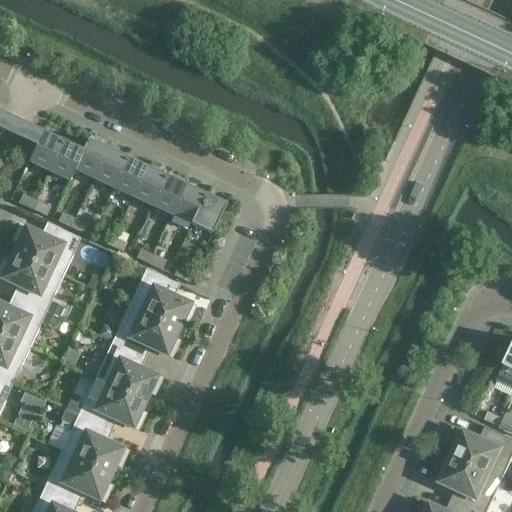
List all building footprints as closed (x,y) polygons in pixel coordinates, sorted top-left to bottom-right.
[(0,111),(0,129),(7,133),(14,118),(0,111)] [(49,172),(63,141),(14,118),(7,133),(36,146),(28,162),(49,172)] [(93,179),(108,149),(87,139),(82,150),(83,150),(74,170),(75,170),(93,179)] [(83,150),(82,150),(63,141),(49,172),(69,181),(75,170),(74,170),(83,150)] [(113,188),(127,158),(108,149),(93,179),(113,188)] [(133,197),(147,167),(127,158),(113,188),(133,197)] [(152,207),(166,176),(147,167),(133,197),(152,207)] [(172,216),(186,185),(166,176),(152,207),(172,216)] [(191,225),(205,194),(186,185),(172,216),(191,225)] [(226,204),(205,194),(191,225),(212,234),(226,204)] [(31,210),(35,201),(23,195),(18,204),(31,210)] [(50,208),(35,201),(31,210),(46,217),(50,208)] [(71,228),(75,219),(62,213),(58,222),(71,228)] [(87,225),(75,219),(71,228),(83,234),(87,225)] [(18,242),(13,253),(63,276),(80,239),(53,227),(48,238),(25,227),(24,229),(21,227),(14,240),(18,242)] [(110,247),(114,237),(101,232),(97,241),(110,247)] [(126,243),(114,237),(110,247),(122,252),(126,243)] [(149,265),(153,256),(140,250),(136,259),(149,265)] [(63,276),(13,253),(8,264),(4,262),(0,271),(0,276),(2,277),(1,279),(24,289),(19,300),(46,312),(63,276)] [(114,254),(109,263),(116,267),(121,258),(114,254)] [(166,262),(153,256),(149,265),(162,271),(166,262)] [(178,267),(174,276),(189,283),(193,274),(178,267)] [(146,270),(129,307),(179,330),(184,319),(188,321),(194,307),(190,306),(190,304),(168,294),(173,282),(146,270)] [(93,274),(87,287),(95,290),(101,278),(93,274)] [(102,282),(97,293),(108,297),(112,286),(102,282)] [(0,335),(29,349),(46,312),(19,300),(14,310),(0,303),(0,335)] [(59,318),(63,308),(52,303),(48,313),(59,318)] [(174,341),(179,330),(129,307),(112,343),(139,356),(144,345),(167,356),(167,354),(171,356),(177,342),(174,341)] [(59,318),(48,313),(43,323),(54,328),(59,318)] [(29,349),(0,335),(0,379),(12,385),(29,349)] [(134,366),(139,356),(112,343),(95,380),(106,385),(107,385),(145,403),(150,392),(154,393),(160,380),(156,378),(157,377),(134,366)] [(511,375),(511,348),(501,371),(511,375)] [(0,411),(12,385),(0,379),(0,411)] [(140,413),(145,403),(107,385),(106,385),(95,380),(78,416),(105,428),(110,418),(133,428),(133,427),(137,429),(144,415),(140,413)] [(38,412),(43,402),(24,394),(20,403),(23,404),(38,412)] [(100,439),(105,428),(78,416),(66,410),(61,420),(73,426),(61,452),(111,475),(116,464),(120,466),(126,452),(122,451),(123,449),(100,439)] [(485,421),(500,428),(504,420),(488,413),(485,421)] [(457,447),(452,457),(502,480),(511,458),(511,440),(492,431),(487,442),(464,431),(463,433),(459,431),(453,445),(457,447)] [(106,486),(111,475),(61,452),(44,488),(71,501),(76,490),(99,501),(100,499),(103,501),(110,488),(106,486)] [(4,454),(0,463),(0,467),(11,472),(17,460),(4,454)] [(487,511),(502,480),(452,457),(447,468),(443,466),(436,480),(440,482),(440,483),(463,494),(462,494),(463,495),(459,503),(458,503),(458,504),(452,501),(475,511),(487,511)] [(0,467),(0,482),(5,485),(11,472),(0,467)] [(68,511),(67,511),(71,501),(44,488),(33,511),(68,511)] [(475,511),(452,501),(451,501),(458,504),(457,505),(458,506),(455,511),(447,511),(430,504),(430,505),(426,503),(421,511),(475,511)]
